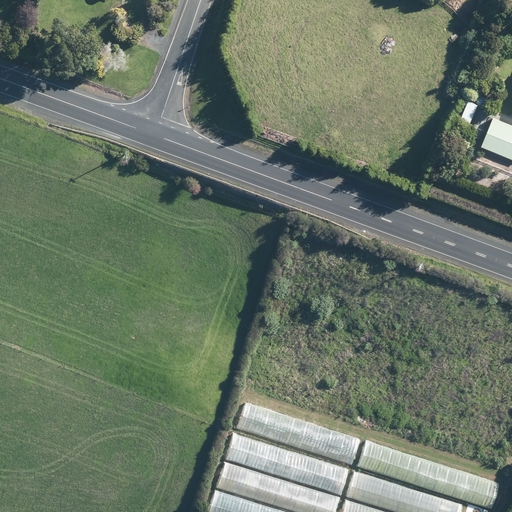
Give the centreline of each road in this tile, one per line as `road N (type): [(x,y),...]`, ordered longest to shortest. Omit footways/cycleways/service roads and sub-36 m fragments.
road 1 (secondary): [(511,266),(154,135)]
road 2 (secondary): [(154,135),(0,81)]
road 3 (unclassified): [(200,0),(154,135)]
